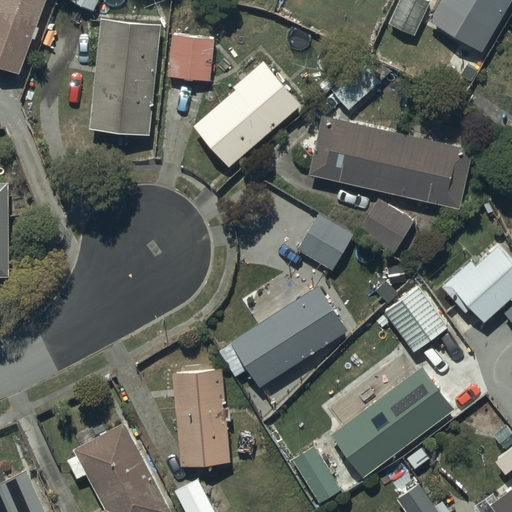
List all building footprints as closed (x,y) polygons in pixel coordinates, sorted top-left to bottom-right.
[(0,0),(0,71),(16,78),(46,0),(0,0)] [(90,15),(97,0),(71,0),(69,5),(90,15)] [(412,39),(428,5),(415,0),(399,0),(387,28),(412,39)] [(511,0),(441,0),(431,18),(483,49),(511,0)] [(160,30),(99,24),(88,134),(149,140),(160,30)] [(212,42),(171,38),(167,80),(208,84),(212,42)] [(362,63),(330,92),(348,113),(381,85),(362,63)] [(194,131),(227,171),(299,109),(263,66),(237,88),(240,91),(194,131)] [(322,120),(308,178),(458,212),(471,154),(322,120)] [(392,258),(412,223),(377,203),(357,238),(392,258)] [(323,206),(296,252),(332,273),(354,236),(345,231),(353,218),(336,208),(334,212),(323,206)] [(470,312),(482,327),(511,300),(511,265),(498,250),(475,271),(470,266),(441,291),(464,317),(470,312)] [(297,304),(287,288),(261,305),(271,320),(230,347),(260,392),(347,335),(317,290),(297,304)] [(447,331),(417,291),(383,316),(413,356),(447,331)] [(511,326),(511,309),(503,318),(511,326)] [(385,389),(337,422),(366,463),(443,408),(406,355),(376,376),(385,389)] [(171,379),(179,470),(229,465),(221,375),(171,379)] [(103,511),(167,511),(123,428),(73,454),(76,459),(66,464),(76,483),(86,478),(103,511)] [(314,449),(292,463),(318,506),(340,493),(314,449)] [(42,511),(25,474),(5,483),(0,471),(0,511),(42,511)] [(173,496),(181,511),(211,511),(196,483),(173,496)] [(435,511),(418,488),(397,503),(403,511),(435,511)] [(477,511),(511,511),(511,490),(496,504),(492,498),(475,509),(477,511)]
